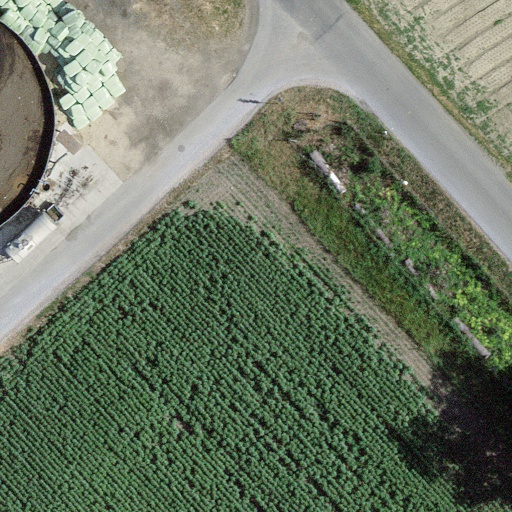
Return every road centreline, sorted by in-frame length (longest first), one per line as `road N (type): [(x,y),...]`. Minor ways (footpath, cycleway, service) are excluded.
road 1 (track): [(334,15),(0,318)]
road 2 (tertiary): [(511,208),(320,0)]
